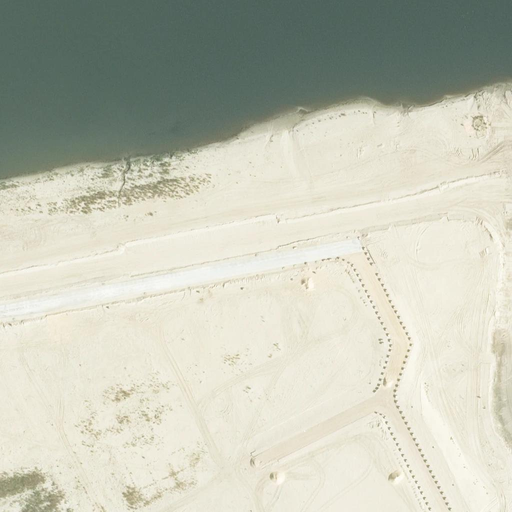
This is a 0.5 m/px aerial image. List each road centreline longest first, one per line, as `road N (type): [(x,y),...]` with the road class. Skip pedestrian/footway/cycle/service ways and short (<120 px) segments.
road 1 (residential): [(356,248),(401,344),(385,397),(440,511)]
road 2 (residential): [(166,292),(272,511)]
road 3 (residential): [(10,320),(105,511)]
road 4 (tertiary): [(356,248),(166,292)]
road 5 (tertiary): [(166,292),(10,320)]
road 6 (tertiary): [(511,230),(356,248)]
